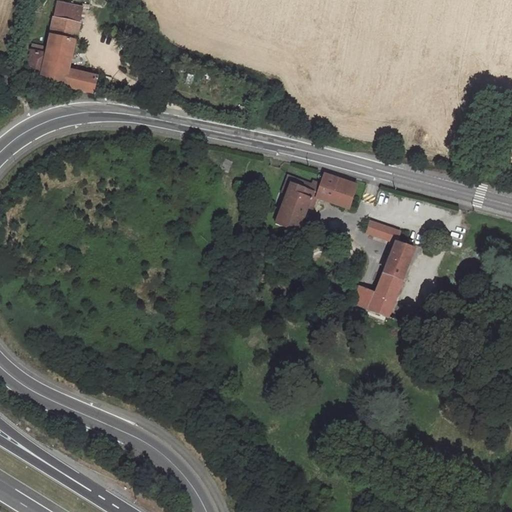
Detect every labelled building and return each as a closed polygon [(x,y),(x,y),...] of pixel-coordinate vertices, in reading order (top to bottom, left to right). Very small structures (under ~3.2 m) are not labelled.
[(59,0),(48,48),(34,45),(27,78),(94,93),(98,78),(71,71),(87,0),(59,0)] [(320,185),(316,198),(318,199),(319,196),(350,206),(357,185),(324,174),(320,185)] [(286,197),(289,190),(291,184),(298,186),(300,181),(288,177),(282,196),(286,197)] [(312,211),(316,198),(320,185),(313,182),(311,187),(305,185),(306,183),(300,181),(298,186),(291,184),(289,190),(286,197),(278,223),(300,231),(307,209),(312,211)] [(318,199),(349,209),(350,206),(319,196),(318,199)] [(370,231),(398,241),(401,231),(374,221),(370,231)] [(377,294),(371,310),(389,317),(416,248),(398,241),(377,294)] [(371,310),(377,294),(360,287),(353,303),(371,310)] [(252,289),(249,298),(261,302),(264,293),(252,289)] [(429,316),(424,330),(433,334),(438,320),(429,316)] [(452,363),(449,367),(455,371),(458,367),(452,363)]
